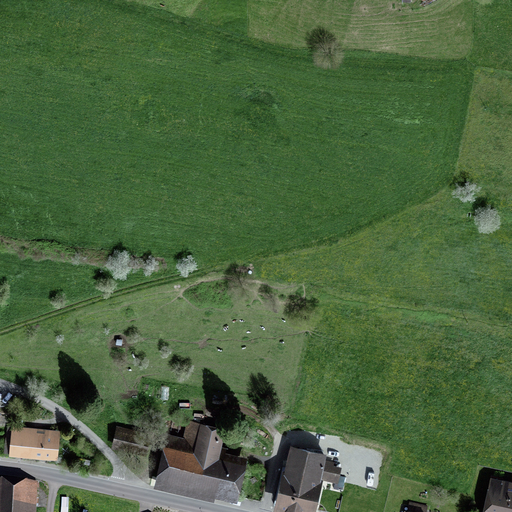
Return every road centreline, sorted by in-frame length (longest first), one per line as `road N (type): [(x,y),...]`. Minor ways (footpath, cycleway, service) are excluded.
road 1 (residential): [(125,490),(120,466),(95,439),(0,383)]
road 2 (tertiary): [(125,490),(0,469)]
